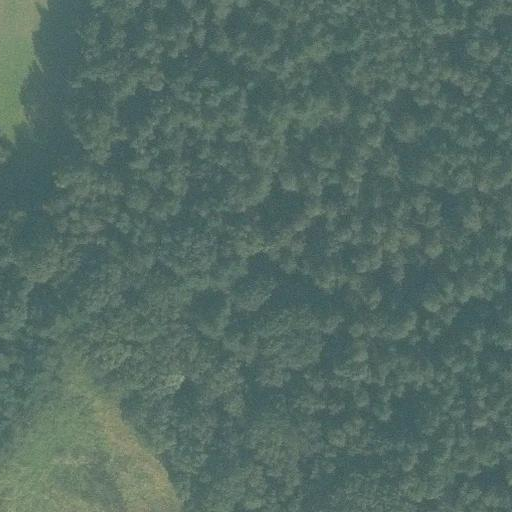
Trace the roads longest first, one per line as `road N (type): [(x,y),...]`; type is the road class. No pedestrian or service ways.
road 1 (track): [(0,171),(310,391)]
road 2 (track): [(310,391),(511,147)]
road 3 (track): [(310,391),(458,511)]
road 4 (track): [(511,75),(407,0)]
